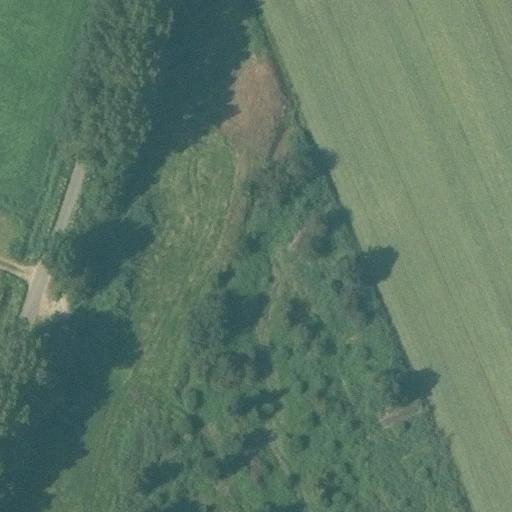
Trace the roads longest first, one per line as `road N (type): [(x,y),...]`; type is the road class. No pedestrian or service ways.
road 1 (unclassified): [(0,381),(68,211),(136,0)]
road 2 (track): [(102,511),(229,186)]
